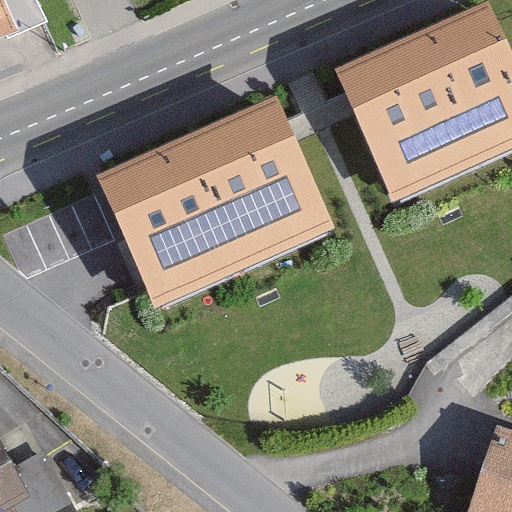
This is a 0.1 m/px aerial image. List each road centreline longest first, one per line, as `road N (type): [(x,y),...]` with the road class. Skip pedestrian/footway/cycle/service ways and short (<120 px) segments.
road 1 (residential): [(271,511),(0,295)]
road 2 (primary): [(317,0),(0,135)]
